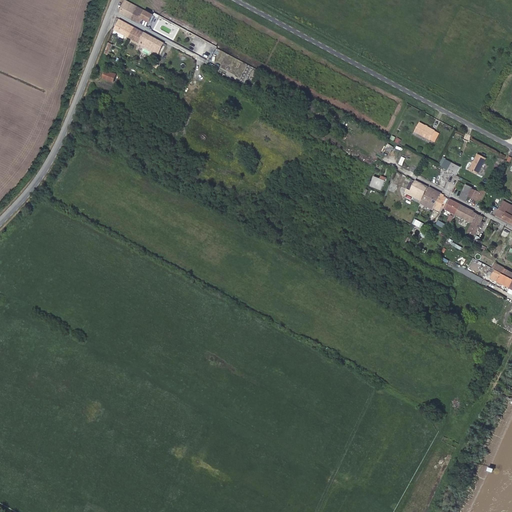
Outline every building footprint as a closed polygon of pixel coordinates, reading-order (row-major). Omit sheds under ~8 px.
[(130,17),(135,6),(127,2),(121,13),(130,17)] [(154,16),(135,6),(130,17),(140,23),(143,18),(151,22),(154,16)] [(152,29),(173,40),(179,28),(158,17),(152,29)] [(117,30),(129,36),(134,27),(121,20),(117,30)] [(134,27),(129,36),(139,42),(140,40),(147,43),(145,45),(159,53),(164,43),(134,27)] [(108,55),(114,44),(109,42),(105,53),(108,55)] [(215,48),(208,61),(213,63),(220,51),(215,48)] [(114,82),(117,75),(107,71),(104,78),(114,82)] [(415,130),(431,139),(436,129),(420,121),(415,130)] [(416,166),(422,155),(406,147),(402,155),(411,159),(409,163),(406,161),(403,167),(408,169),(411,163),(416,166)] [(486,159),(477,154),(471,166),(470,170),(478,174),(486,159)] [(444,168),(452,172),(457,174),(460,167),(448,161),(444,168)] [(385,180),(374,176),(371,186),(382,189),(385,180)] [(406,192),(422,199),(428,187),(416,181),(415,182),(412,180),(406,192)] [(467,200),(468,196),(472,188),(466,185),(461,197),(467,200)] [(422,202),(434,208),(441,193),(430,187),(422,202)] [(472,188),(468,196),(481,202),(486,192),(483,191),(482,193),(472,188)] [(501,196),(493,191),(491,195),(499,199),(501,196)] [(441,193),(434,208),(440,211),(447,198),(443,197),(444,195),(441,193)] [(456,214),(461,204),(452,199),(447,209),(456,214)] [(497,216),(503,219),(507,212),(510,206),(503,203),(497,216)] [(473,223),(478,213),(475,211),(461,204),(456,214),(473,223)] [(507,212),(503,219),(511,224),(511,222),(511,208),(511,209),(511,207),(510,206),(507,212)] [(473,223),(468,232),(475,235),(484,216),(478,213),(473,223)] [(414,219),(412,224),(422,229),(424,224),(414,219)] [(467,234),(465,239),(478,246),(480,241),(467,234)] [(493,268),(496,270),(508,276),(511,271),(495,263),(493,268)] [(492,277),(510,287),(511,283),(511,278),(508,276),(496,270),(492,277)] [(456,449),(459,444),(445,436),(442,442),(456,449)]
